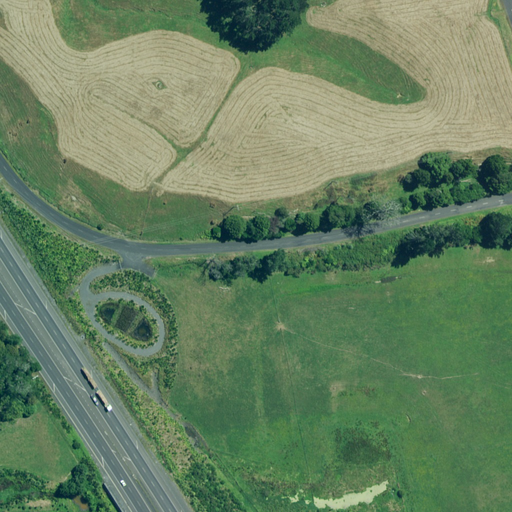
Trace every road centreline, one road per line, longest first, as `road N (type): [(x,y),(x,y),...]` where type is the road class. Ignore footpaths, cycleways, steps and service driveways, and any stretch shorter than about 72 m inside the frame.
road 1 (unclassified): [(0,164),(32,204),(87,240),(166,252),(335,236),(511,198)]
road 2 (motorway): [(0,251),(158,511)]
road 3 (motorway): [(133,511),(0,295)]
